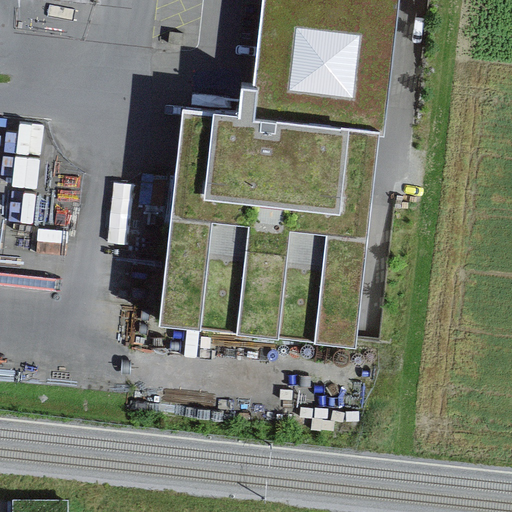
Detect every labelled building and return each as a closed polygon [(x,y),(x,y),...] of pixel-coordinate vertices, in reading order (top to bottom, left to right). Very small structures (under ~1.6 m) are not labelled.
[(382,134),(398,0),(264,0),(250,118),(382,134)] [(184,33),(170,32),(169,43),(183,45),(184,33)] [(358,344),(382,134),(250,118),(184,110),(159,320),(358,344)] [(5,153),(0,202),(0,245),(34,249),(46,121),(21,119),(18,154),(5,153)] [(68,511),(69,500),(13,500),(12,511),(68,511)]
